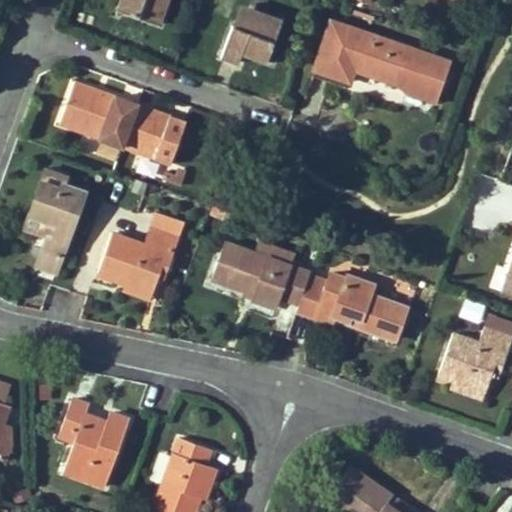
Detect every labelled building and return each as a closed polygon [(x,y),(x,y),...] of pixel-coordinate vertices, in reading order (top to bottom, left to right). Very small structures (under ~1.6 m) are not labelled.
[(121,0),(118,10),(155,23),(163,0),(121,0)] [(169,0),(163,0),(155,23),(161,25),(169,0)] [(241,5),(234,25),(242,28),(247,12),(280,25),(283,19),(241,5)] [(234,25),(233,25),(221,57),(240,63),(244,52),(268,61),(280,25),(247,12),(242,28),(234,25)] [(358,61),(365,63),(362,72),(443,98),(455,63),(332,21),(314,70),(351,82),(356,70),(358,61)] [(362,72),(365,63),(358,61),(356,70),(362,72)] [(314,70),(312,76),(349,88),(351,82),(314,70)] [(124,146),(139,103),(76,79),(60,124),(124,146)] [(139,103),(124,146),(156,158),(172,115),(139,103)] [(156,158),(172,163),(187,121),(172,115),(156,158)] [(55,237),(49,235),(48,238),(36,267),(56,275),(87,192),(64,184),(67,177),(47,170),(30,215),(59,226),(55,237)] [(169,252),(175,254),(186,223),(157,212),(145,243),(113,232),(99,273),(128,283),(155,293),(161,276),(169,252)] [(59,226),(30,215),(25,229),(48,238),(49,235),(55,237),(59,226)] [(297,253),(260,240),(256,252),(293,266),(297,253)] [(312,275),(312,273),(293,266),(256,252),(227,241),(213,278),(247,291),(254,293),(253,298),(278,307),(282,297),(301,304),(309,282),(312,275)] [(511,291),(511,249),(501,288),(511,291)] [(167,278),(175,254),(169,252),(161,276),(167,278)] [(335,316),(348,321),(351,315),(361,319),(359,325),(396,338),(408,307),(402,304),(372,294),(375,285),(348,275),(347,277),(333,272),(329,281),(327,289),(309,282),(301,304),(298,312),(332,324),(335,316)] [(327,289),(329,281),(312,275),(309,282),(327,289)] [(128,283),(125,290),(152,300),(155,293),(128,283)] [(375,285),(372,294),(402,304),(404,295),(375,285)] [(361,319),(351,315),(348,321),(359,325),(361,319)] [(464,318),(458,333),(479,341),(486,326),(464,318)] [(511,335),(486,326),(479,341),(458,333),(455,333),(440,374),(455,379),(486,391),(493,373),(501,350),(509,353),(511,344),(511,335)] [(500,375),(509,353),(501,350),(493,373),(500,375)] [(455,379),(452,387),(484,399),(486,391),(455,379)] [(106,425),(100,423),(102,419),(87,414),(90,405),(74,398),(59,436),(75,441),(68,462),(90,470),(88,474),(108,481),(131,419),(111,411),(107,421),(106,425)] [(0,434),(3,424),(10,405),(0,401),(0,434)] [(3,424),(0,434),(0,448),(6,462),(7,462),(14,443),(12,427),(3,424)] [(182,437),(164,487),(154,511),(195,511),(201,498),(204,492),(209,493),(218,468),(206,465),(212,449),(182,437)] [(88,474),(90,470),(68,462),(64,472),(106,487),(108,481),(88,474)] [(397,511),(387,505),(394,496),(386,490),(351,467),(329,500),(346,511),(397,511)] [(417,511),(394,496),(387,505),(397,511),(417,511)]
